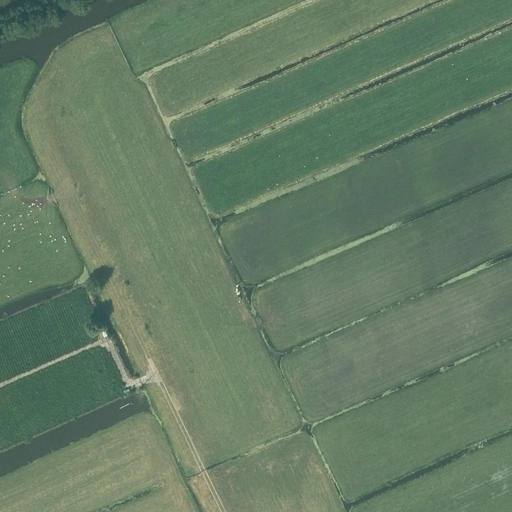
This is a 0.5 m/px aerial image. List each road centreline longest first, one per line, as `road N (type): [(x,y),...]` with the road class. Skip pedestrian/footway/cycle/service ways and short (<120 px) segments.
road 1 (track): [(108,37),(68,55),(47,85),(45,122),(61,176),(156,375)]
road 2 (track): [(223,511),(156,375),(129,386),(106,342),(0,386)]
